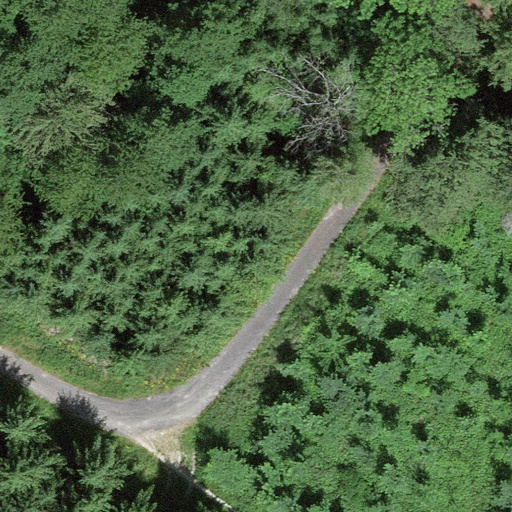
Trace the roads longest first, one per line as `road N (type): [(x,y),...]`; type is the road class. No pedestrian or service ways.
road 1 (track): [(117,426),(173,413),(239,359),(487,0)]
road 2 (track): [(0,363),(117,426)]
